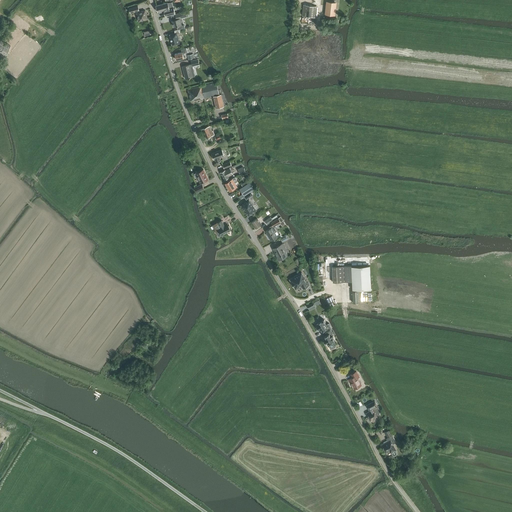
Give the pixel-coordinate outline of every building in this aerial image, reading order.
[(326,1),(325,14),(335,15),(337,2),(326,1)] [(158,12),(164,10),(166,16),(173,14),(172,10),(170,11),(168,3),(157,6),(158,12)] [(315,17),(316,6),(304,4),(302,15),(315,17)] [(148,19),(145,10),(137,12),(139,21),(148,19)] [(180,13),(175,14),(177,20),(172,21),(174,27),(181,25),(180,19),(187,17),(186,12),(180,13)] [(315,25),(316,18),(302,16),(301,23),(315,25)] [(180,29),(178,29),(174,30),(175,33),(169,34),(173,45),(180,43),(178,39),(182,38),(180,29)] [(0,54),(3,57),(10,46),(0,39),(0,54)] [(186,48),(181,49),(182,52),(175,54),(177,60),(184,58),(183,54),(187,53),(186,48)] [(186,79),(193,77),(195,76),(193,66),(199,64),(198,59),(191,60),(192,64),(183,67),(186,79)] [(214,82),(188,89),(191,101),(210,96),(210,95),(212,95),(213,96),(216,108),(224,106),(221,94),(219,95),(216,82),(214,82)] [(214,135),(211,126),(204,129),(207,138),(214,135)] [(224,155),(222,149),(212,154),(214,160),(215,159),(216,162),(221,160),(220,157),(224,155)] [(226,170),(221,172),(225,179),(229,177),(229,176),(233,174),(230,168),(226,170)] [(208,179),(203,169),(196,173),(194,174),(196,177),(197,176),(200,183),(208,179)] [(237,186),(235,183),(237,181),(234,177),(226,182),(230,190),(237,186)] [(244,195),(254,188),(250,182),(249,183),(243,187),(240,189),(244,195)] [(249,200),(241,205),(248,216),(256,210),(249,200)] [(272,218),(271,217),(264,221),(267,224),(278,217),(276,215),(272,218)] [(269,229),(266,231),(272,240),(280,236),(275,227),(275,225),(282,221),(279,217),(271,222),(273,225),(268,228),(269,229)] [(262,224),(257,218),(251,222),(255,228),(262,224)] [(222,220),(212,225),(217,233),(220,232),(222,235),(231,230),(228,224),(225,226),(222,220)] [(237,243),(238,243),(233,244),(234,252),(243,251),(242,242),(237,243)] [(279,260),(287,256),(285,251),(286,250),(284,244),(273,248),(279,260)] [(326,274),(333,274),(332,261),(318,263),(319,271),(326,270),(326,274)] [(346,266),(332,266),(333,282),(346,281),(352,281),(352,268),(352,266),(352,265),(351,265),(346,266)] [(370,265),(352,266),(352,268),(352,281),(353,289),(371,288),(370,265)] [(309,285),(301,272),(289,279),(296,290),(302,285),(304,288),(309,285)] [(353,303),(361,302),(360,290),(353,291),(353,303)] [(317,324),(316,325),(316,326),(318,330),(320,329),(321,331),(324,330),(325,332),(330,329),(332,328),(329,323),(328,324),(327,324),(324,319),(317,323),(317,324)] [(325,338),(323,339),(326,344),(328,343),(328,344),(335,341),(333,336),(334,335),(330,329),(325,332),(326,335),(324,336),(325,338)] [(352,377),(348,380),(351,384),(352,384),(354,389),(361,385),(357,377),(359,376),(356,371),(351,374),(352,377)] [(378,416),(376,414),(380,412),(375,403),(369,407),(371,410),(366,412),(370,419),(373,418),(373,419),(378,416)] [(391,452),(392,452),(393,455),(394,455),(396,454),(397,453),(395,450),(396,450),(392,444),(396,442),(392,435),(389,429),(385,432),(387,437),(386,438),(387,441),(381,445),(385,452),(389,450),(391,452)]
